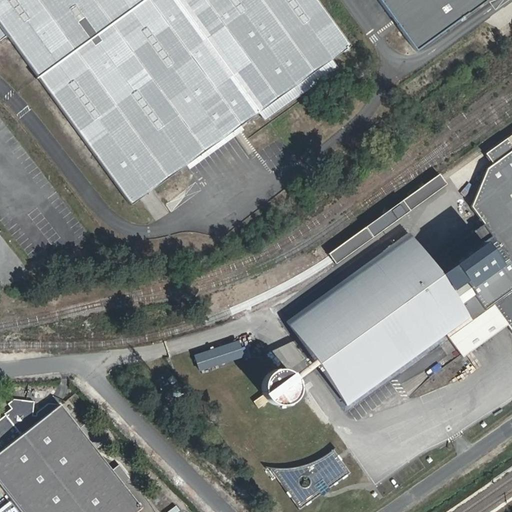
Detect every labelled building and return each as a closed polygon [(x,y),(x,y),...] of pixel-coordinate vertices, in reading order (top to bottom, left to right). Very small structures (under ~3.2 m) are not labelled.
[(347,46),(313,0),(0,0),(0,41),(5,38),(128,208),(214,145),(257,114),(330,59),(347,46)] [(378,0),(375,0),(414,54),(416,53),(378,0)] [(378,0),(416,53),(488,0),(378,0)] [(260,118),(333,64),(330,59),(257,114),(260,118)] [(470,204),(511,261),(511,147),(486,166),(470,204)] [(442,179),(438,174),(327,256),(333,266),(446,184),(442,179)] [(438,277),(406,233),(283,322),(346,407),(446,334),(464,358),(508,326),(511,331),(511,286),(506,292),(502,316),(491,304),(484,309),(452,268),(438,277)] [(506,292),(491,304),(502,316),(506,292)] [(243,339),(197,354),(202,371),(248,356),(243,339)] [(296,388),(296,385),(295,383),(294,381),(293,379),(292,377),(291,375),(289,373),(287,372),(285,370),(283,370),(280,369),(278,369),(275,369),(273,369),(271,370),(268,370),(266,372),(264,373),(263,375),(261,377),(260,379),(259,381),(258,383),(258,385),(257,388),(257,390),(258,393),(259,395),(259,396),(250,402),(256,409),(265,403),(266,404),(268,405),(271,406),(273,407),(275,407),(278,407),(280,407),(282,406),(285,405),(287,404),(289,403),(291,401),(292,399),(293,397),(294,395),(295,393),(296,390),(296,388)] [(0,480),(24,511),(139,511),(145,508),(125,484),(116,471),(63,404),(53,403),(40,412),(40,415),(36,416),(37,401),(17,399),(11,403),(14,407),(8,412),(10,414),(0,422),(0,423),(1,425),(0,425),(0,480)] [(284,479),(302,506),(352,472),(334,446),(284,479)] [(132,479),(123,466),(116,471),(125,484),(132,479)] [(0,511),(16,511),(18,511),(10,500),(0,507),(0,511)]
